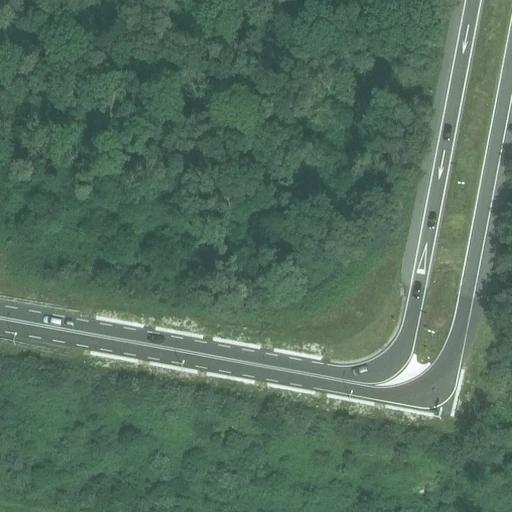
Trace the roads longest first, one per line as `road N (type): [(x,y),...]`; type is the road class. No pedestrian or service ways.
road 1 (motorway): [(469,0),(412,315),(380,388)]
road 2 (primary): [(380,388),(0,318)]
road 3 (motorway): [(426,390),(448,363),(458,331),(511,57)]
